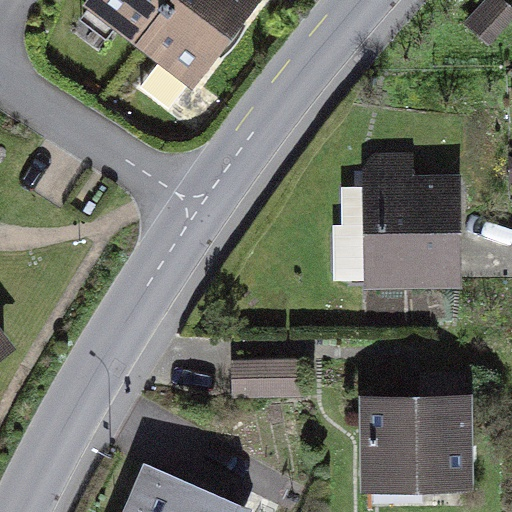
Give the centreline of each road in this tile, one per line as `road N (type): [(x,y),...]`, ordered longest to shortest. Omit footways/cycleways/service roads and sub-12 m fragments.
road 1 (residential): [(200,208),(96,367),(22,511)]
road 2 (residential): [(356,0),(200,208)]
road 3 (residential): [(200,208),(0,77)]
